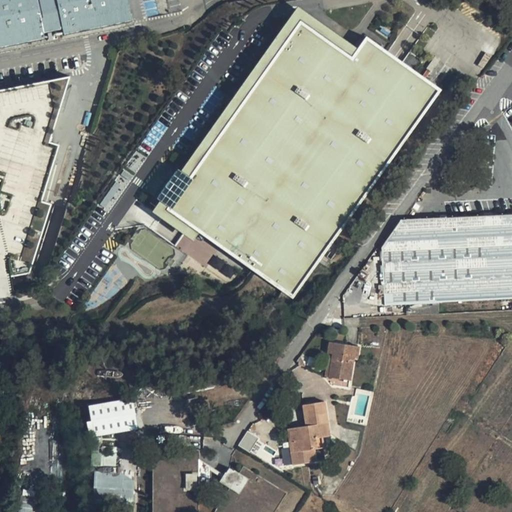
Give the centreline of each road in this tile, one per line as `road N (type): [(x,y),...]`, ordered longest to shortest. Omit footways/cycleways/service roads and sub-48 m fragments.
road 1 (unclassified): [(232,440),(511,62)]
road 2 (unknown): [(0,137),(30,149),(34,166),(23,225),(0,260)]
